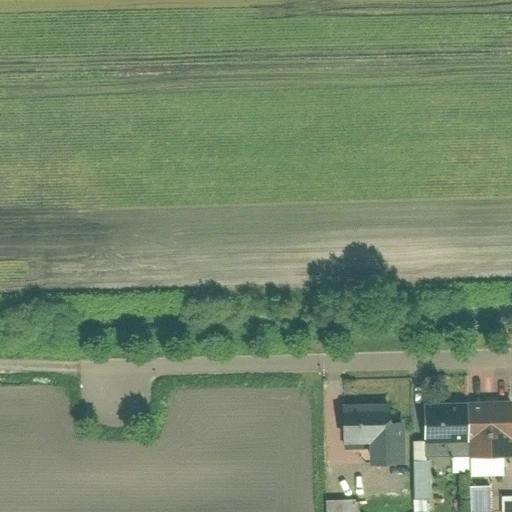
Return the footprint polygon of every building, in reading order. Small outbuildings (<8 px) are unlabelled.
[(472,439),(473,455),(511,453),(511,399),(471,401),(472,439)] [(472,439),(471,401),(428,402),(430,440),(472,439)] [(396,422),(396,402),(347,404),(349,441),(376,440),(376,463),(412,462),(410,422),(396,422)] [(436,496),(435,459),(417,459),(418,497),(436,496)] [(491,511),(492,486),(472,486),(471,511),(491,511)] [(364,511),(364,498),(330,499),(330,511),(364,511)]
